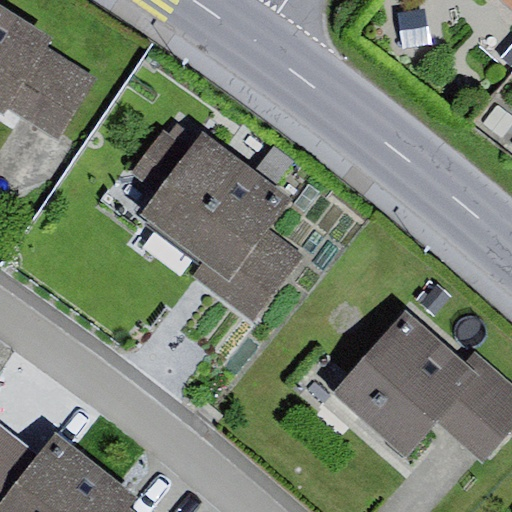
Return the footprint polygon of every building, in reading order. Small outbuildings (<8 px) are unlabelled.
[(511,0),(493,0),(511,14),(511,0)] [(0,114),(2,116),(10,109),(60,140),(98,78),(49,49),(55,40),(0,6),(0,114)] [(404,51),(432,46),(425,10),(398,15),(404,51)] [(511,120),(498,109),(487,122),(503,135),(511,124),(511,120)] [(131,176),(158,195),(198,139),(179,126),(171,137),(163,132),(131,176)] [(299,199),(205,129),(198,139),(158,195),(140,215),(206,264),(196,278),(255,322),(306,254),(275,231),(299,199)] [(466,365),(404,312),(332,395),(406,459),(438,423),(486,465),(511,434),(511,381),(478,352),(466,365)] [(139,496),(59,434),(0,508),(0,511),(135,511),(130,508),(139,496)]
